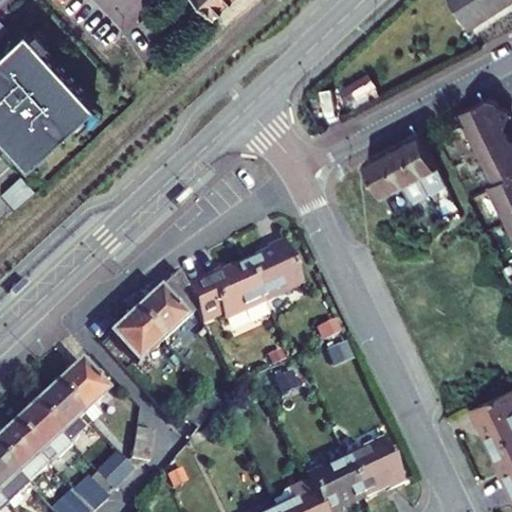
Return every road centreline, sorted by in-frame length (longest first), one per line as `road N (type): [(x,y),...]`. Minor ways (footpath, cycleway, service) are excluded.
road 1 (residential): [(117,511),(166,454),(167,434),(87,342),(83,324),(298,177)]
road 2 (residential): [(455,500),(298,177)]
road 3 (tertiary): [(0,338),(248,107)]
road 4 (residential): [(298,177),(511,63)]
road 5 (tertiary): [(248,107),(364,0)]
